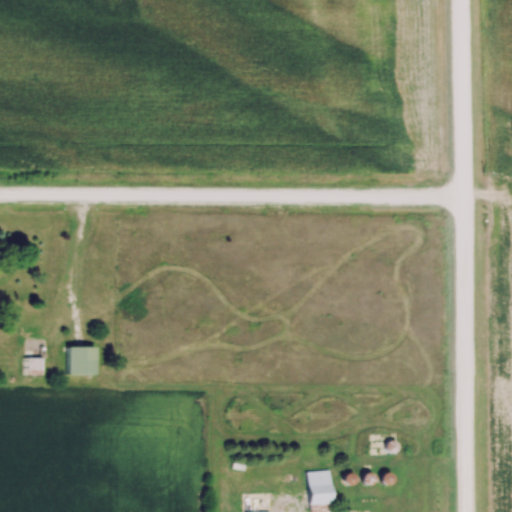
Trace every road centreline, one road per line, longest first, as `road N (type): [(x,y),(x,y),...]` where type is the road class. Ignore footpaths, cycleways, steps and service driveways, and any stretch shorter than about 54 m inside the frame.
road 1 (residential): [(455,0),(464,197),(460,511)]
road 2 (residential): [(0,194),(464,197)]
